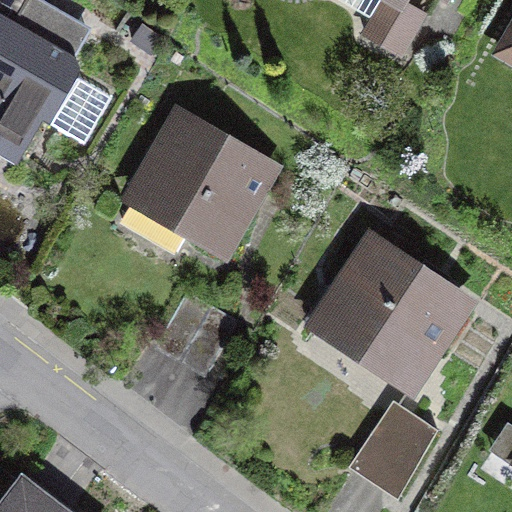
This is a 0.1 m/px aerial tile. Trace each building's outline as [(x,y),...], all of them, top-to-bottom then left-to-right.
[(0,0),(0,151),(16,159),(84,29),(27,0),(0,0)] [(310,0),(318,4),(320,0),(363,0),(383,11),(359,53),(400,75),(428,26),(405,13),(412,0),(425,0),(451,14),(458,0),(310,0)] [(511,32),(492,68),(511,79),(511,32)] [(284,179),(177,118),(122,213),(230,274),(284,179)] [(419,269),(370,237),(319,317),(367,348),(362,356),(412,388),(466,305),(416,273),(419,269)] [(235,320),(186,292),(158,340),(207,368),(235,320)] [(440,431),(393,400),(352,461),(400,492),(440,431)] [(71,511),(25,477),(0,510),(0,511),(71,511)]
